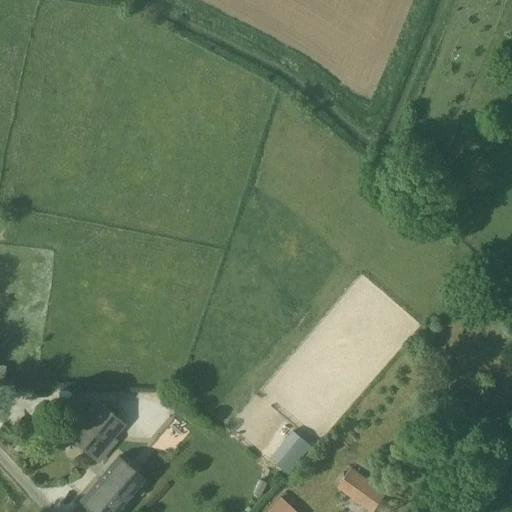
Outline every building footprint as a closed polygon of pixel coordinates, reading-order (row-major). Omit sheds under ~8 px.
[(127,418),(101,396),(68,436),(95,459),(127,418)] [(163,455),(183,429),(162,413),(142,439),(163,455)] [(288,474),(303,455),(294,447),(278,466),(288,474)] [(91,511),(122,511),(148,483),(117,457),(79,502),(91,511)] [(369,511),(372,511),(387,492),(351,467),(339,484),(353,495),(350,498),(369,511)]
